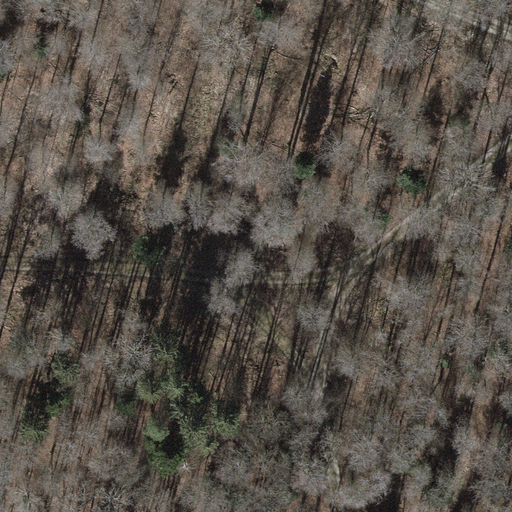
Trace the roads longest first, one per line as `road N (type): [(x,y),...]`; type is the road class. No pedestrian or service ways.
road 1 (track): [(0,258),(347,277)]
road 2 (track): [(347,277),(325,323),(316,391),(342,511)]
road 3 (track): [(347,277),(511,139)]
road 4 (track): [(208,268),(316,391)]
